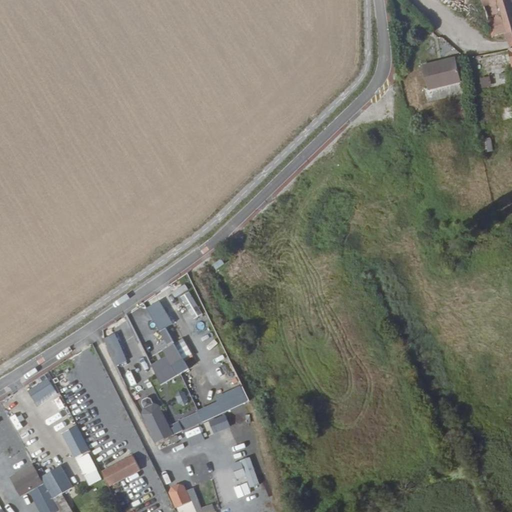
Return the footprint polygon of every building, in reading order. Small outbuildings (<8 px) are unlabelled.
[(511,0),(493,0),(511,61),(511,0)] [(449,52),(411,62),(419,102),(457,91),(449,52)] [(478,69),(504,64),(502,54),(476,59),(478,69)] [(489,76),(479,78),(482,89),(491,86),(489,76)] [(490,137),(479,140),(482,153),(493,151),(490,137)] [(169,294),(187,323),(202,314),(184,285),(169,294)] [(146,314),(132,321),(140,337),(146,334),(142,325),(150,321),(146,314)] [(113,334),(103,339),(115,365),(126,360),(113,334)] [(186,343),(180,345),(186,359),(192,356),(186,343)] [(147,358),(155,373),(182,359),(174,344),(147,358)] [(220,355),(215,357),(220,368),(225,366),(220,355)] [(215,367),(203,372),(211,388),(223,383),(215,367)] [(123,372),(128,384),(133,382),(128,370),(123,372)] [(86,376),(91,390),(100,387),(95,372),(86,376)] [(47,374),(27,384),(35,399),(55,388),(47,374)] [(204,379),(190,385),(200,407),(215,400),(204,379)] [(184,392),(175,395),(177,403),(187,400),(184,392)] [(0,404),(3,410),(15,402),(11,396),(0,403),(0,404)] [(57,409),(63,406),(58,396),(53,398),(57,409)] [(166,436),(172,433),(158,403),(153,401),(152,401),(150,398),(147,397),(144,398),(144,401),(145,405),(144,405),(143,410),(152,431),(150,431),(156,441),(166,436)] [(48,418),(56,431),(69,423),(61,410),(48,418)] [(206,421),(210,434),(229,428),(225,415),(206,421)] [(88,444),(76,421),(61,429),(73,452),(88,444)] [(140,463),(121,426),(99,438),(110,459),(99,465),(107,480),(140,463)] [(177,433),(169,437),(171,441),(179,438),(177,433)] [(79,456),(90,476),(101,471),(92,453),(87,456),(85,452),(79,456)] [(247,487),(256,485),(251,458),(231,462),(234,479),(245,477),(247,487)] [(29,459),(8,472),(11,477),(32,465),(29,459)] [(60,461),(41,471),(53,491),(72,481),(60,461)] [(32,465),(11,477),(18,490),(25,486),(39,511),(40,511),(55,504),(40,478),(32,465)] [(215,490),(221,489),(217,473),(211,475),(215,490)] [(237,498),(250,494),(246,483),(233,488),(237,498)] [(262,492),(238,500),(241,509),(265,501),(262,492)] [(71,511),(65,496),(56,500),(60,511),(71,511)] [(211,511),(210,509),(205,511),(204,511),(195,511),(189,499),(182,502),(178,504),(182,511),(211,511)]
